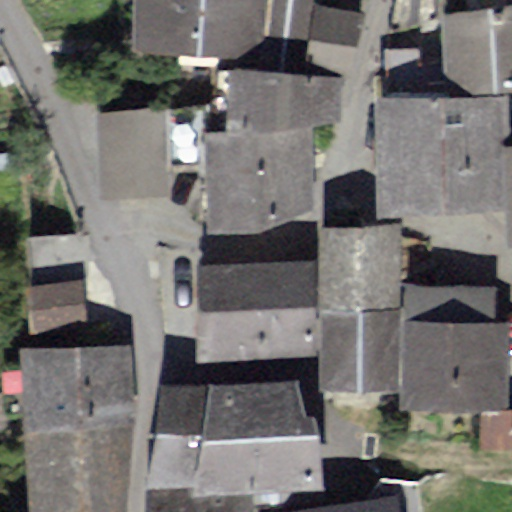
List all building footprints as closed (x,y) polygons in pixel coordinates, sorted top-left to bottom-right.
[(299,53),(302,0),(139,0),(137,44),(261,51),(299,53)] [(358,15),(321,7),(310,58),(346,66),(358,15)] [(511,12),(448,15),(451,90),(501,88),(511,87),(511,12)] [(229,105),(230,127),(307,124),(338,123),(336,73),(228,77),(229,105)] [(506,200),(501,88),(451,90),(382,93),(387,205),(506,200)] [(208,153),(208,128),(230,127),(229,105),(103,110),(106,188),(169,186),(168,154),(208,153)] [(310,210),(308,159),(307,124),(230,127),(208,128),(208,153),(211,225),(262,223),(262,212),(296,211),(310,210)] [(391,227),(325,228),(326,382),(393,382),(391,227)] [(82,324),(80,279),(88,279),(85,236),(32,239),(34,283),(30,284),(32,326),(82,324)] [(310,262),(200,265),(203,353),(312,351),(310,262)] [(504,283),(401,284),(402,407),(504,406),(504,283)] [(121,344),(27,349),(30,425),(125,420),(121,344)] [(163,387),(148,485),(247,488),(317,483),(312,416),(296,417),(296,413),(293,377),(221,383),(209,384),(163,387)] [(10,393),(0,393),(0,425),(11,425),(10,393)] [(129,511),(125,420),(30,425),(34,511),(129,511)] [(385,479),(369,499),(296,510),(295,511),(421,511),(418,486),(385,479)] [(248,511),(247,488),(148,485),(147,511),(248,511)]
